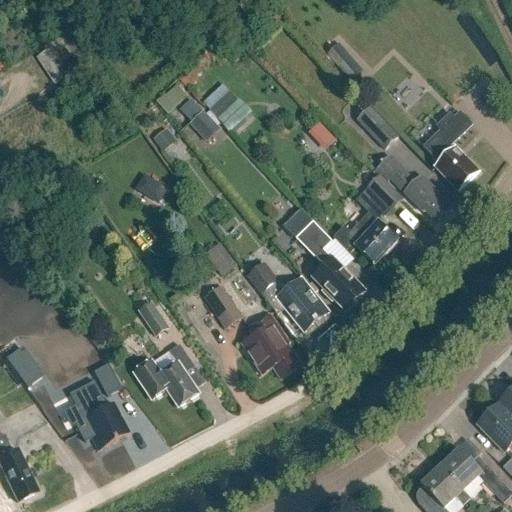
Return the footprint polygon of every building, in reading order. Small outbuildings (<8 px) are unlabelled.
[(66,83),(92,66),(71,37),(56,47),(58,51),(48,57),(66,83)] [(351,58),(340,46),(328,57),(338,69),(351,58)] [(186,100),(178,92),(167,102),(175,110),(186,100)] [(240,101),(217,122),(230,135),(253,115),(240,101)] [(181,113),(191,124),(201,114),(191,104),(181,113)] [(386,153),(398,140),(371,112),(358,124),(386,153)] [(220,132),(204,114),(190,127),(206,145),(220,132)] [(452,154),(450,151),(474,128),(461,115),(455,121),(451,117),(438,130),(442,134),(424,150),(440,166),(436,170),(459,194),(479,174),(456,150),(452,154)] [(163,154),(176,145),(167,132),(154,141),(163,154)] [(313,152),(329,148),(325,133),(309,137),(313,152)] [(436,224),(449,212),(434,197),(436,194),(422,180),(416,186),(389,160),(376,173),(388,185),(391,182),(423,215),(425,213),(436,224)] [(392,214),(403,202),(380,179),(369,191),(392,214)] [(375,270),(398,245),(368,217),(350,236),(344,230),(333,241),(350,257),(356,251),(375,270)] [(347,315),(366,296),(333,262),(342,254),(314,225),(297,242),(316,262),(317,261),(325,269),(314,280),(325,292),(322,295),(332,306),(335,303),(347,315)] [(207,258),(221,277),(234,268),(219,248),(207,258)] [(264,267),(249,279),(262,297),(279,285),(264,267)] [(306,335),(329,318),(302,283),(279,301),(306,335)] [(226,286),(208,299),(230,331),(248,319),(226,286)] [(142,312),(158,338),(173,329),(157,303),(142,312)] [(242,350),(258,382),(276,373),(281,381),(301,367),(265,319),(249,330),(257,342),(242,350)] [(169,391),(181,409),(200,396),(185,374),(195,367),(181,347),(171,354),(179,366),(162,377),(153,364),(137,375),(155,401),(169,391)] [(109,369),(95,376),(107,400),(121,393),(109,369)] [(511,396),(500,409),(511,421),(511,396)] [(90,407),(96,418),(91,420),(106,449),(130,437),(115,408),(110,411),(104,399),(90,407)] [(511,450),(511,421),(500,409),(478,430),(505,457),(511,450)] [(0,473),(15,506),(36,496),(28,480),(28,478),(16,453),(11,455),(2,438),(0,438),(0,473)] [(461,454),(441,472),(464,498),(480,483),(504,510),(511,502),(511,497),(479,462),(473,467),(461,454)] [(511,462),(503,471),(511,479),(511,462)] [(464,498),(441,472),(421,490),(423,492),(418,496),(417,499),(416,502),(417,505),(418,508),(420,510),(419,511),(420,511),(448,511),(456,505),(463,511),(470,505),(464,498)]
